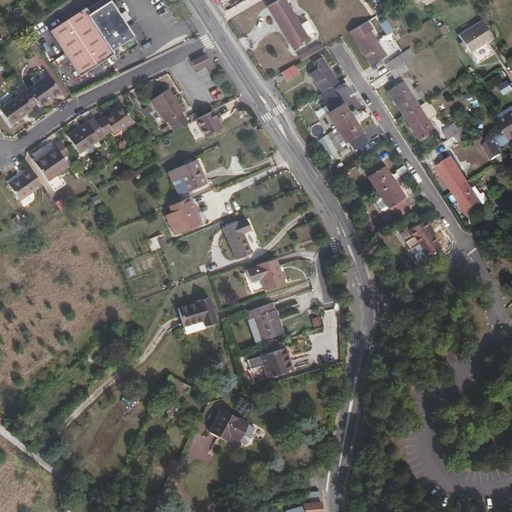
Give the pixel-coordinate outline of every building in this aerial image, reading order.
[(124,60),(146,45),(114,0),(108,0),(57,34),(87,78),(121,56),(124,60)] [(287,0),(280,0),(270,6),(279,22),(280,21),(283,26),(282,27),(295,49),(311,39),(287,0)] [(493,37),(482,19),(459,35),(470,52),(493,37)] [(369,21),(351,32),(373,66),(388,56),(372,31),(374,29),(369,21)] [(406,52),(410,58),(423,50),(419,43),(406,52)] [(300,56),(304,61),(313,55),(310,50),(300,56)] [(423,50),(410,58),(414,65),(427,56),(423,50)] [(195,71),(205,65),(209,63),(204,55),(190,64),(195,71)] [(313,73),(325,93),(341,83),(325,58),(317,63),(320,69),(313,73)] [(297,65),(285,72),(291,81),(303,73),(297,65)] [(49,75),(28,89),(38,104),(40,108),(62,94),(49,75)] [(390,92),(405,115),(420,106),(405,82),(390,92)] [(38,104),(28,89),(21,93),(20,92),(4,102),(16,121),(33,110),(32,108),(38,104)] [(168,125),(185,113),(170,91),(153,103),(168,125)] [(329,114),(339,129),(360,114),(358,110),(353,114),(346,103),(345,104),(339,94),(325,103),(332,113),(329,114)] [(420,106),(405,115),(422,141),(437,132),(420,106)] [(501,122),(511,115),(511,107),(498,117),(501,122)] [(118,135),(136,123),(125,108),(107,120),(118,135)] [(200,119),(199,120),(208,137),(225,129),(222,124),(219,119),(216,112),(200,119)] [(360,114),(339,129),(348,143),(350,141),(357,152),(370,143),(364,133),(365,132),(359,123),(364,120),(360,114)] [(511,115),(501,122),(507,131),(511,138),(511,115)] [(82,156),(107,138),(95,120),(69,138),(82,156)] [(445,131),(451,140),(465,130),(460,122),(445,131)] [(473,137),(467,129),(465,130),(451,140),(449,141),(454,149),(473,137)] [(507,131),(497,137),(506,150),(511,146),(511,138),(507,131)] [(64,159),(71,155),(62,142),(54,147),(56,149),(35,164),(47,182),(69,167),(64,159)] [(449,154),(443,145),(432,152),(438,161),(436,162),(440,168),(454,158),(451,153),(449,154)] [(370,177),(379,191),(402,177),(398,172),(393,176),(386,165),(385,166),(379,157),(367,165),(373,175),(370,177)] [(454,158),(440,168),(454,191),(469,182),(454,158)] [(185,177),(186,178),(191,192),(211,183),(205,169),(201,161),(174,173),(177,181),(185,177)] [(21,202),(44,187),(31,169),(9,185),(21,202)] [(402,177),(379,191),(383,197),(390,208),(392,207),(397,215),(411,206),(405,197),(407,196),(399,185),(404,182),(402,177)] [(151,185),(154,192),(158,201),(169,196),(165,188),(161,180),(151,185)] [(469,182),(454,191),(471,217),(485,208),(469,182)] [(390,208),(383,197),(379,200),(378,203),(382,210),(386,211),(390,208)] [(193,199),(173,207),(179,220),(184,233),(203,225),(193,199)] [(178,236),(184,233),(179,220),(172,223),(178,236)] [(434,231),(427,220),(419,225),(431,246),(437,242),(434,237),(431,233),(434,231)] [(228,236),(251,226),(249,222),(240,226),(239,224),(225,231),(228,236)] [(431,246),(419,225),(409,231),(414,238),(407,242),(420,263),(442,250),(437,242),(431,246)] [(251,226),(228,236),(238,262),(253,255),(246,236),(253,232),(251,226)] [(265,285),(286,278),(282,264),(250,274),(255,286),(264,282),(265,285)] [(286,278),(265,285),(268,294),(289,287),(286,278)] [(214,309),(211,302),(199,306),(180,312),(186,330),(205,324),(207,329),(219,325),(217,318),(214,309)] [(266,343),(286,336),(279,314),(278,314),(275,307),(249,316),(252,323),(259,321),(266,343)] [(320,316),(312,319),(314,329),(323,326),(320,316)] [(259,346),(266,343),(259,321),(252,323),(259,346)] [(205,324),(186,330),(188,337),(207,331),(207,329),(205,324)] [(271,384),(296,375),(289,354),(263,362),(271,384)] [(279,399),(276,390),(266,393),(269,402),(279,399)] [(235,462),(250,435),(243,432),(241,434),(216,420),(213,425),(204,442),(221,451),(220,453),(235,462)] [(207,421),(205,423),(203,422),(200,423),(198,427),(199,430),(201,431),(198,438),(204,442),(213,425),(207,421)] [(324,511),(323,491),(310,492),(311,503),(306,504),(308,510),(301,511),(324,511)]
